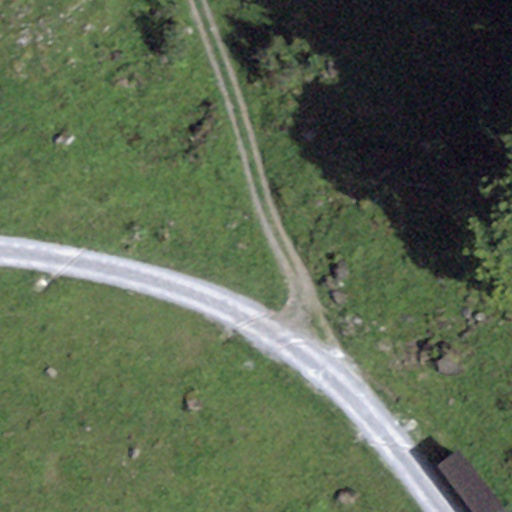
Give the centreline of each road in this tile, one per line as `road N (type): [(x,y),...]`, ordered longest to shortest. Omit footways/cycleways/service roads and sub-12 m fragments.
road 1 (track): [(191,0),(269,181),(331,364)]
road 2 (track): [(331,364),(180,290),(0,251)]
road 3 (track): [(443,511),(331,364)]
